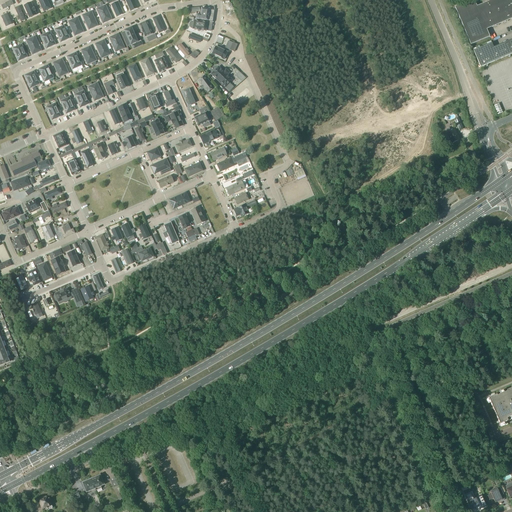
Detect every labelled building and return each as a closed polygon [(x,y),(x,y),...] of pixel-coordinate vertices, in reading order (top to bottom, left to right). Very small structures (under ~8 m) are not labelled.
[(28,0),(26,1),(32,13),(38,10),(33,0),(28,0)] [(43,13),(46,11),(41,0),(38,2),(43,13)] [(45,0),(50,9),(54,8),(51,1),(53,0),(52,0),(45,0)] [(133,0),(125,0),(131,11),(137,8),(133,0)] [(471,0),(454,7),(470,45),(489,37),(486,30),(511,18),(511,0),(492,0),(476,7),(473,0),(471,0)] [(116,17),(123,14),(118,2),(111,5),(116,17)] [(101,7),(107,22),(112,20),(106,5),(101,7)] [(28,7),(26,8),(25,6),(20,7),(26,20),(30,18),(27,11),(29,10),(28,7)] [(103,24),(107,22),(101,7),(96,9),(103,24)] [(18,11),(17,9),(12,11),(18,24),(23,22),(19,14),(21,13),(20,10),(18,11)] [(206,22),(213,23),(214,18),(212,18),(212,15),(214,15),(215,10),(208,9),(208,10),(201,9),(200,16),(196,15),(196,19),(207,21),(206,22)] [(87,14),(93,28),(98,26),(91,12),(87,14)] [(10,28),(16,25),(11,14),(5,17),(10,28)] [(88,30),(93,28),(87,14),(82,16),(88,30)] [(158,17),(153,19),(159,33),(164,31),(158,17)] [(72,20),(79,35),(84,33),(77,18),(72,20)] [(74,37),(79,35),(72,20),(68,22),(74,37)] [(205,31),(211,32),(212,23),(208,23),(207,23),(194,21),(194,22),(192,22),(190,23),(189,25),(189,27),(191,29),(193,29),(192,30),(197,31),(201,31),(205,32),(205,31)] [(139,25),(145,37),(152,34),(146,22),(139,25)] [(59,28),(65,41),(70,39),(64,26),(59,28)] [(60,43),(65,41),(59,28),(55,30),(56,32),(60,43)] [(128,46),(137,42),(131,29),(125,31),(125,32),(122,34),(128,46)] [(45,34),(51,47),(56,45),(50,32),(45,34)] [(46,49),(51,47),(45,34),(41,36),(46,49)] [(114,36),(120,51),(125,49),(118,34),(114,36)] [(187,35),(185,39),(197,44),(199,40),(187,35)] [(116,53),(120,51),(114,36),(109,38),(116,53)] [(30,39),(37,53),(42,51),(35,37),(30,39)] [(216,45),(228,51),(231,44),(219,38),(216,45)] [(32,55),(37,53),(30,39),(26,41),(32,55)] [(511,53),(511,39),(493,48),(491,43),(473,51),(480,67),(511,53)] [(99,42),(106,57),(111,55),(104,40),(99,42)] [(101,59),(106,57),(99,42),(95,44),(101,59)] [(180,43),(177,47),(186,57),(189,54),(180,43)] [(17,47),(23,60),(27,58),(22,44),(17,47)] [(85,49),(92,63),(97,61),(90,46),(85,49)] [(18,62),(23,60),(17,47),(12,49),(18,62)] [(87,65),(92,63),(85,49),(81,51),(87,65)] [(171,68),(179,65),(172,49),(164,53),(171,68)] [(212,57),(222,65),(227,60),(216,51),(212,57)] [(157,60),(154,61),(159,73),(168,69),(163,57),(165,57),(162,52),(155,55),(157,60)] [(71,55),(77,68),(82,66),(76,53),(71,55)] [(72,70),(77,68),(71,55),(67,57),(72,70)] [(146,76),(154,73),(148,58),(140,61),(146,76)] [(57,61),(64,76),(68,74),(62,59),(57,61)] [(59,78),(64,76),(57,61),(53,63),(59,78)] [(128,67),(134,81),(142,78),(135,64),(128,67)] [(43,67),(49,80),(54,78),(48,65),(43,67)] [(44,82),(49,80),(43,67),(39,69),(44,82)] [(216,78),(225,87),(232,80),(223,72),(224,72),(222,70),(222,71),(218,68),(212,75),(213,76),(213,77),(215,79),(216,78)] [(29,74),(35,87),(40,85),(34,71),(29,74)] [(30,89),(35,87),(29,74),(24,76),(30,89)] [(126,75),(118,78),(123,89),(131,86),(126,75)] [(211,79),(208,81),(205,76),(198,81),(207,93),(214,88),(210,83),(212,81),(211,79)] [(111,79),(103,83),(108,94),(112,92),(110,87),(109,87),(109,85),(113,83),(111,79)] [(92,85),(99,100),(104,98),(97,83),(92,85)] [(94,102),(99,100),(92,85),(91,86),(88,87),(94,102)] [(238,102),(249,93),(244,86),(239,91),(238,90),(235,93),(236,93),(233,95),(238,102)] [(189,89),(184,91),(191,105),(196,103),(189,89)] [(166,105),(173,102),(167,90),(160,93),(166,105)] [(79,93),(85,106),(90,104),(84,91),(79,93)] [(80,109),(85,106),(79,93),(74,95),(80,109)] [(156,95),(149,98),(152,106),(151,107),(152,110),(161,106),(156,95)] [(65,99),(71,113),(76,111),(70,97),(65,99)] [(145,103),(143,104),(140,97),(136,99),(142,113),(146,111),(144,107),(146,106),(145,103)] [(66,115),(71,113),(65,99),(60,101),(66,115)] [(50,106),(56,119),(61,117),(55,103),(50,106)] [(118,108),(124,123),(133,120),(126,104),(118,108)] [(132,104),(129,105),(133,117),(137,115),(132,104)] [(497,115),(503,113),(499,104),(494,106),(497,115)] [(56,119),(50,106),(46,108),(51,121),(56,119)] [(180,110),(178,107),(166,112),(164,113),(163,114),(164,117),(180,110)] [(201,115),(194,118),(198,127),(210,122),(208,117),(211,116),(206,107),(199,111),(201,115)] [(224,115),(218,107),(210,112),(211,115),(216,122),(224,115)] [(110,109),(116,123),(120,121),(114,108),(110,109)] [(176,130),(184,127),(178,113),(170,117),(176,130)] [(150,120),(151,123),(150,124),(153,129),(152,129),(153,133),(154,133),(157,138),(165,135),(163,130),(164,129),(161,125),(160,125),(158,120),(154,122),(153,119),(154,119),(152,115),(151,115),(150,116),(144,118),(144,119),(145,121),(146,122),(150,120)] [(79,124),(85,138),(92,135),(86,121),(79,124)] [(103,126),(101,121),(97,122),(102,133),(106,131),(104,129),(106,128),(104,125),(103,126)] [(81,132),(79,132),(76,126),(73,127),(79,141),(82,139),(80,134),(81,134),(81,132)] [(450,130),(448,127),(445,129),(447,132),(446,132),(448,136),(447,137),(448,139),(449,139),(451,143),(458,139),(454,129),(450,130)] [(145,141),(139,128),(133,130),(139,144),(145,141)] [(204,145),(218,138),(214,131),(200,137),(204,145)] [(61,133),(53,136),(59,149),(67,145),(61,133)] [(131,137),(123,140),(128,151),(136,147),(131,137)] [(191,147),(188,140),(175,146),(178,153),(191,147)] [(98,162),(106,158),(100,144),(91,148),(98,162)] [(106,146),(111,157),(118,154),(113,144),(106,146)] [(214,161),(227,156),(223,148),(210,154),(214,161)] [(236,148),(231,151),(233,156),(239,154),(236,148)] [(160,158),(157,149),(146,154),(150,163),(160,158)] [(86,151),(80,154),(87,169),(93,166),(86,151)] [(22,162),(10,167),(14,177),(16,176),(30,170),(37,167),(35,164),(43,161),(38,152),(21,159),(22,162)] [(245,153),(233,159),(235,164),(248,158),(245,153)] [(182,159),(180,160),(182,163),(195,158),(193,154),(185,158),(184,156),(181,157),(182,159)] [(75,159),(66,163),(72,175),(80,172),(75,159)] [(217,165),(220,172),(234,166),(231,159),(217,165)] [(37,165),(39,171),(50,166),(48,160),(37,165)] [(170,170),(166,160),(150,167),(154,176),(170,170)] [(202,171),(198,163),(184,170),(187,177),(202,171)] [(0,167),(0,176),(2,181),(9,178),(4,166),(0,167)] [(244,179),(254,175),(252,171),(242,175),(243,177),(244,179)] [(173,183),(170,176),(156,183),(159,188),(173,183)] [(11,183),(14,191),(30,186),(27,177),(11,183)] [(42,187),(56,181),(54,177),(45,180),(44,179),(42,180),(43,181),(40,183),(42,187)] [(227,188),(230,196),(245,189),(241,182),(227,188)] [(50,201),(53,199),(52,197),(60,193),(59,189),(44,195),(46,199),(49,198),(50,201)] [(170,201),(173,209),(190,202),(186,193),(170,201)] [(234,199),(237,206),(249,200),(246,194),(234,199)] [(36,209),(37,211),(40,209),(36,200),(25,206),(29,213),(36,209)] [(53,214),(67,208),(65,203),(57,207),(56,204),(53,205),(54,208),(51,209),(53,214)] [(250,214),(246,205),(234,210),(236,215),(243,212),(244,216),(250,214)] [(195,219),(197,225),(206,222),(199,207),(191,211),(194,217),(193,218),(194,219),(195,219)] [(2,214),(6,222),(20,216),(17,208),(2,214)] [(178,218),(183,230),(191,226),(186,214),(178,218)] [(9,231),(18,227),(15,220),(6,224),(9,231)] [(168,236),(169,239),(176,236),(171,223),(164,226),(167,233),(164,234),(165,238),(168,236)] [(123,240),(116,224),(109,228),(115,243),(123,240)] [(134,229),(131,230),(128,224),(122,227),(127,239),(129,243),(135,240),(133,236),(132,234),(135,232),(134,229)] [(64,238),(58,226),(57,227),(56,225),(53,226),(53,227),(57,236),(57,237),(59,241),(64,238)] [(143,238),(144,240),(150,237),(145,225),(139,228),(142,235),(139,236),(140,239),(143,238)] [(48,230),(46,231),(45,229),(41,231),(46,243),(51,241),(47,234),(50,233),(48,230)] [(96,233),(103,249),(111,245),(104,230),(96,233)] [(152,237),(144,241),(147,247),(154,243),(152,237)] [(161,250),(163,255),(167,253),(162,243),(156,246),(158,251),(161,250)] [(94,262),(87,245),(79,249),(86,265),(94,262)] [(142,261),(153,257),(152,255),(156,254),(152,246),(148,248),(138,252),(142,261)] [(67,254),(74,270),(82,267),(74,251),(67,254)] [(120,254),(127,270),(135,266),(128,251),(120,254)] [(61,262),(59,257),(51,260),(57,275),(57,276),(66,272),(65,272),(63,267),(64,266),(62,262),(61,262)] [(116,260),(112,262),(117,275),(121,273),(116,260)] [(0,271),(11,267),(9,261),(0,264),(0,271)] [(45,263),(38,267),(44,281),(52,278),(45,263)] [(27,271),(35,288),(41,285),(34,268),(27,271)] [(22,273),(18,275),(23,287),(27,285),(22,273)] [(91,276),(97,291),(102,289),(96,274),(91,276)] [(284,288),(282,284),(273,289),(275,294),(284,288)] [(80,290),(86,302),(94,299),(89,287),(80,290)] [(58,302),(62,300),(63,300),(63,301),(63,302),(64,302),(65,302),(66,302),(67,301),(67,300),(67,299),(67,298),(66,298),(73,295),(71,291),(69,292),(68,289),(56,294),(55,294),(56,295),(55,296),(54,297),(56,301),(57,301),(58,301),(58,302)] [(98,294),(100,299),(110,295),(108,290),(98,294)] [(78,294),(73,297),(76,304),(81,302),(78,294)] [(31,306),(35,316),(41,313),(37,303),(31,306)] [(0,365),(0,366),(12,361),(10,356),(8,357),(7,357),(0,359),(0,365)] [(511,388),(507,391),(507,392),(497,396),(496,395),(488,398),(500,425),(510,421),(509,419),(511,418),(511,388)] [(91,479),(96,491),(97,490),(101,488),(101,486),(102,486),(104,485),(100,476),(95,478),(95,477),(91,479)] [(114,477),(110,479),(114,488),(118,486),(114,477)] [(95,491),(96,491),(91,479),(87,481),(82,483),(86,493),(88,492),(89,491),(90,493),(95,491)] [(504,495),(501,488),(498,490),(497,489),(490,492),(491,494),(488,496),(490,501),(493,499),(495,503),(502,500),(501,497),(504,495)] [(473,500),(471,494),(466,496),(468,502),(472,510),(473,511),(476,510),(476,511),(486,507),(481,497),(473,500)] [(50,499),(49,498),(48,498),(47,496),(43,498),(43,497),(40,499),(38,500),(42,510),(46,508),(47,509),(47,510),(48,510),(52,509),(52,508),(49,501),(50,499)]
